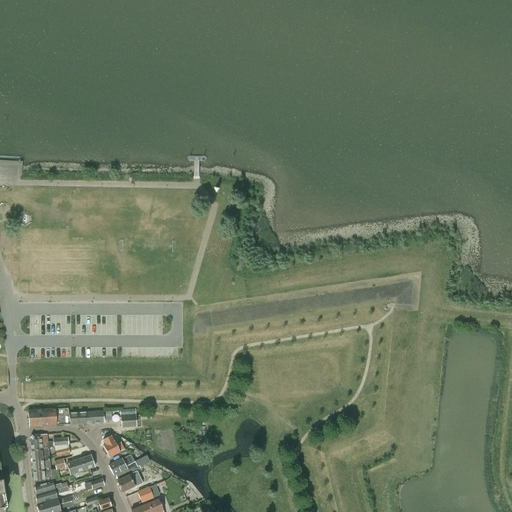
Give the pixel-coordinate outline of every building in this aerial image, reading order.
[(69,425),(68,414),(68,408),(28,411),(29,427),(56,426),(69,425)] [(135,409),(120,410),(121,427),(136,426),(135,409)] [(102,412),(68,414),(69,425),(103,423),(102,412)] [(32,436),(30,438),(31,451),(48,449),(54,446),(61,446),(68,445),(67,439),(67,437),(53,438),(53,442),(47,443),(47,434),(32,436)] [(103,446),(109,458),(119,453),(120,453),(119,452),(123,450),(120,443),(116,445),(114,441),(113,441),(111,436),(102,440),(103,441),(103,440),(105,445),(103,446)] [(48,449),(31,451),(32,461),(49,460),(48,449)] [(76,473),(94,467),(90,456),(72,462),(66,464),(70,475),(76,473)] [(129,456),(122,459),(108,466),(113,476),(123,471),(126,476),(140,468),(139,466),(137,467),(135,462),(134,462),(130,456),(129,456)] [(65,468),(63,459),(54,461),(56,470),(65,468)] [(49,460),(32,461),(33,472),(50,470),(49,460)] [(50,470),(33,472),(34,482),(44,481),(51,480),(56,479),(55,469),(50,470)] [(129,476),(116,481),(122,493),(134,487),(135,489),(141,486),(137,478),(132,481),(129,476)] [(92,489),(103,486),(101,479),(90,482),(92,489)] [(34,486),(35,495),(58,489),(62,488),(60,484),(53,486),(52,481),(34,486)] [(58,489),(35,495),(36,504),(57,498),(55,493),(58,492),(58,493),(68,491),(67,486),(62,488),(58,489)] [(149,488),(137,493),(141,503),(153,498),(149,488)] [(86,506),(98,502),(96,497),(85,501),(86,506)] [(36,506),(37,511),(57,511),(61,511),(59,505),(63,504),(62,499),(36,506)] [(100,510),(110,506),(108,499),(98,502),(100,510)] [(163,511),(158,500),(130,511),(163,511)]
